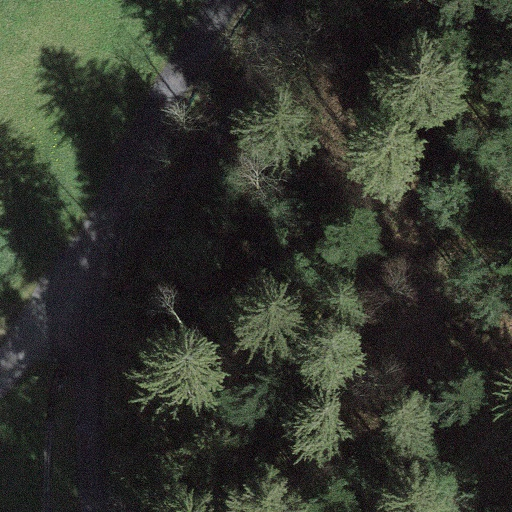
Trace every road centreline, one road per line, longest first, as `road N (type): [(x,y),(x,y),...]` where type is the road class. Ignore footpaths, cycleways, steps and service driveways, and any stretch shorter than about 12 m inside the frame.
road 1 (unclassified): [(98,511),(92,270),(114,188),(159,102),(235,0)]
road 2 (track): [(92,270),(0,374)]
